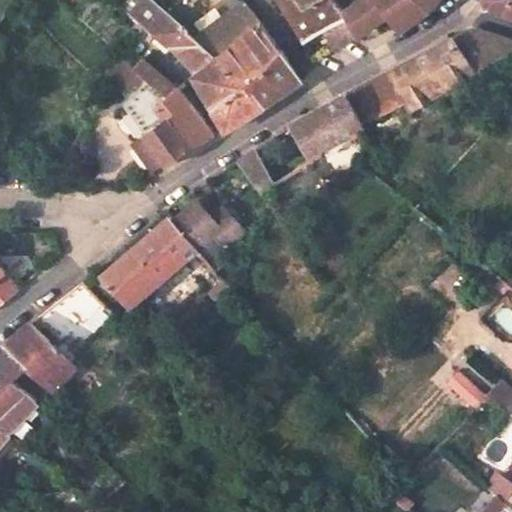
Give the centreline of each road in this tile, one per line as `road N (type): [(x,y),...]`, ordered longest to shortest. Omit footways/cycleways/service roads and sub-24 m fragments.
road 1 (residential): [(326,89),(129,214)]
road 2 (unclassified): [(129,214),(0,324)]
road 3 (residential): [(467,0),(326,89)]
road 4 (residential): [(129,214),(0,201)]
